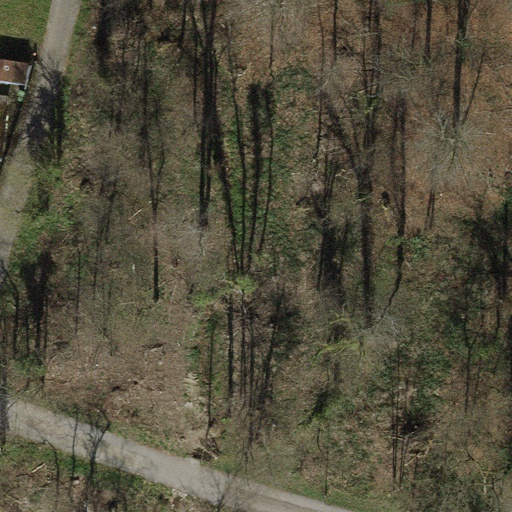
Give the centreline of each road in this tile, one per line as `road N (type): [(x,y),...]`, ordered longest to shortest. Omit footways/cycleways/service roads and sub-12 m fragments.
road 1 (track): [(407,511),(0,396)]
road 2 (track): [(0,237),(67,0)]
